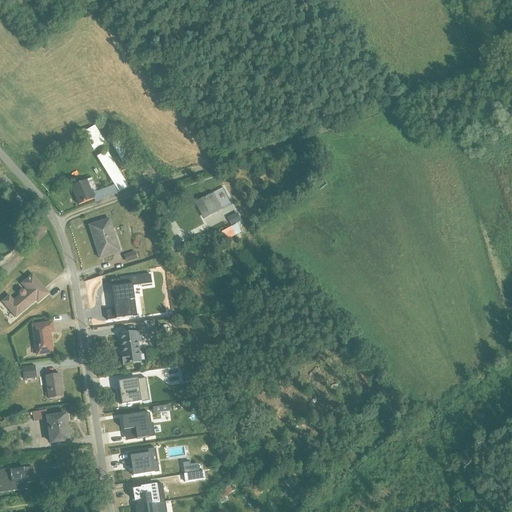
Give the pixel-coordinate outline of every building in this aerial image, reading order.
[(318,125),(325,123),(322,111),(315,113),(318,125)] [(94,151),(105,143),(94,126),(82,134),(94,151)] [(137,161),(123,138),(111,145),(125,168),(137,161)] [(119,193),(128,187),(107,152),(97,158),(114,186),(97,192),(92,179),(71,187),(78,206),(94,200),(94,201),(95,203),(119,194),(119,193)] [(223,189),(213,194),(221,210),(231,204),(223,189)] [(215,215),(222,211),(221,210),(213,194),(206,197),(194,204),(203,221),(215,215)] [(237,214),(227,219),(232,228),(221,233),(226,242),(242,234),(237,224),(242,222),(237,214)] [(103,258),(121,253),(110,220),(89,227),(98,254),(97,254),(98,255),(102,253),(103,258)] [(135,253),(124,256),(126,264),(138,260),(135,253)] [(9,295),(1,302),(16,319),(36,302),(37,304),(48,294),(41,287),(40,285),(39,284),(38,284),(32,276),(22,286),(25,291),(22,291),(19,293),(19,296),(14,301),(9,295)] [(115,311),(106,312),(107,322),(137,318),(133,287),(151,284),(150,276),(122,280),(123,287),(115,288),(111,288),(115,311)] [(123,287),(122,280),(110,282),(111,288),(115,288),(123,287)] [(52,324),(31,327),(36,356),(53,354),(51,345),(50,345),(50,342),(51,341),(50,333),(53,333),(52,324)] [(141,364),(139,347),(140,347),(139,344),(143,344),(141,333),(120,336),(123,355),(122,355),(123,366),(141,364)] [(24,380),(37,378),(35,366),(22,368),(24,380)] [(59,375),(45,377),(48,400),(63,398),(59,375)] [(148,377),(121,379),(123,403),(150,401),(148,377)] [(46,411),(33,413),(34,421),(46,420),(46,418),(47,418),(46,411)] [(137,440),(155,437),(152,413),(123,416),(124,430),(136,428),(137,440)] [(47,418),(46,418),(46,420),(50,444),(69,441),(65,416),(47,418)] [(135,476),(159,473),(156,452),(132,456),(135,476)] [(0,493),(27,490),(27,483),(34,482),(32,468),(24,469),(10,471),(9,470),(0,470),(0,493)] [(297,472),(284,482),(290,490),(303,480),(297,472)] [(229,487),(216,497),(220,502),(233,492),(229,487)] [(138,511),(168,511),(167,502),(138,506),(138,511)]
